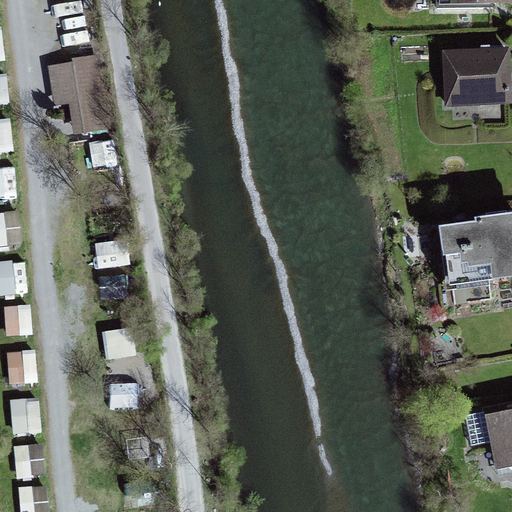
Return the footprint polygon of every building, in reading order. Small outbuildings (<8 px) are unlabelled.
[(442,51),(445,108),(511,105),(511,83),(510,48),(442,51)] [(72,63),(48,66),(54,107),(69,104),(74,135),(109,133),(99,56),(72,59),(72,63)] [(0,107),(10,107),(8,76),(0,76),(0,107)] [(12,122),(0,122),(0,156),(14,155),(12,122)] [(0,200),(16,200),(16,171),(0,170),(0,200)] [(0,249),(22,248),(21,214),(0,215),(0,249)] [(446,258),(450,288),(511,278),(511,214),(474,220),(475,223),(439,228),(443,258),(446,258)] [(128,246),(98,247),(100,301),(131,300),(128,246)] [(0,265),(0,297),(28,296),(27,264),(0,265)] [(7,339),(33,338),(31,307),(6,309),(7,339)] [(105,334),(107,363),(136,362),(134,332),(105,334)] [(9,354),(10,387),(39,386),(37,353),(9,354)] [(41,401),(12,402),(13,438),(42,437),(41,401)] [(511,411),(486,417),(497,477),(511,474),(511,411)] [(46,478),(45,448),(16,450),(18,480),(46,478)] [(21,511),(34,511),(34,489),(20,490),(21,511)] [(37,491),(37,511),(46,511),(46,491),(37,491)]
